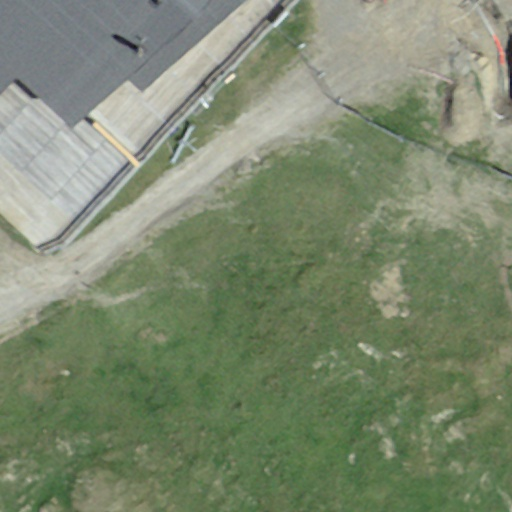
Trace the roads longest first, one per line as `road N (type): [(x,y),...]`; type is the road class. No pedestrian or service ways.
road 1 (track): [(0,291),(49,278),(117,243),(383,72)]
road 2 (unclassified): [(479,0),(430,51),(383,72)]
